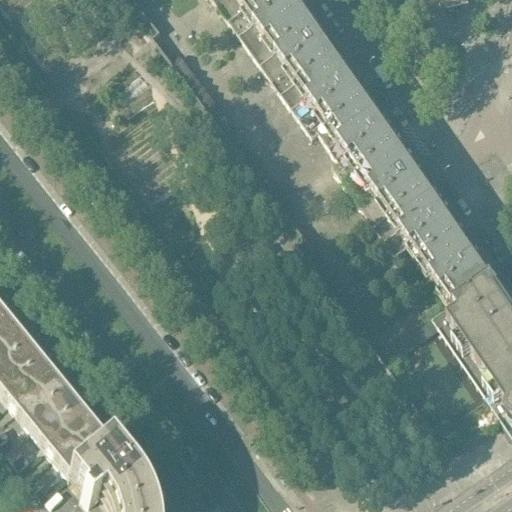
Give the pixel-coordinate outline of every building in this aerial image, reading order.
[(207,0),(218,15),(238,0),(207,0)] [(228,28),(267,0),(238,0),(218,15),(228,28)] [(239,44),(296,3),(293,0),(267,0),(228,28),(239,44)] [(468,9),(468,0),(438,0),(448,14),(468,9)] [(249,58),(306,17),(296,3),(239,44),(249,58)] [(260,73),(317,33),(306,17),(249,58),(260,73)] [(270,87),(326,46),(317,33),(260,73),(270,87)] [(281,102),(338,63),(326,46),(270,87),(281,102)] [(291,116),(347,76),(338,63),(281,102),(291,116)] [(293,209),(192,76),(184,83),(285,216),(293,209)] [(347,76),(291,116),(301,131),(358,91),(347,76)] [(312,145),(368,106),(358,91),(301,131),(312,145)] [(329,156),(378,121),(368,106),(312,145),(278,168),(285,177),(290,185),(304,175),(302,173),(304,171),(301,166),(324,149),(329,156)] [(339,170),(389,135),(378,121),(329,156),(339,170)] [(343,191),(400,151),(389,135),(339,170),(339,171),(332,175),(343,191)] [(353,204),(409,164),(400,151),(343,191),(353,204)] [(364,220),(420,180),(409,164),(353,204),(364,220)] [(374,234),(431,195),(420,180),(364,220),(374,234)] [(383,248),(440,209),(431,195),(374,234),(383,248)] [(394,264),(410,252),(450,224),(440,209),(383,248),(394,264)] [(421,268),(462,240),(450,224),(410,252),(421,268)] [(270,236),(223,272),(237,291),(284,255),(270,236)] [(430,281),(471,253),(462,240),(421,268),(430,281)] [(372,329),(317,253),(308,261),(362,336),(372,329)] [(481,268),(471,253),(430,281),(440,296),(481,268)] [(451,312),(491,286),(490,285),(492,284),(481,268),(440,296),(451,312)] [(511,314),(498,294),(497,295),(491,286),(451,312),(452,313),(433,326),(490,409),(501,426),(499,428),(500,430),(511,447),(511,314)] [(147,511),(145,506),(138,493),(130,480),(107,453),(69,407),(32,361),(0,321),(0,405),(28,440),(66,486),(81,505),(78,507),(81,511),(92,511),(100,506),(104,511),(147,511)] [(389,362),(388,364),(398,378),(402,375),(405,355),(401,349),(389,357),(392,361),(389,362)] [(20,461),(11,469),(17,476),(26,469),(20,461)] [(37,481),(27,489),(33,496),(43,489),(37,481)]
